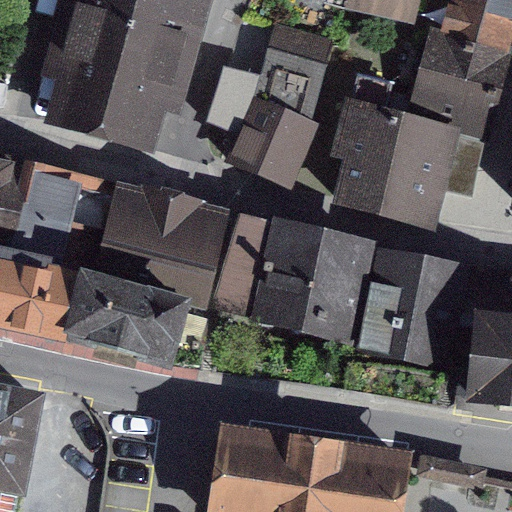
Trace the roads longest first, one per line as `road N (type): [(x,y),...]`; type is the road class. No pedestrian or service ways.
road 1 (residential): [(511,440),(200,398),(0,357)]
road 2 (residential): [(511,235),(426,229),(176,179)]
road 3 (residential): [(234,0),(176,179)]
road 4 (residential): [(176,179),(0,132)]
